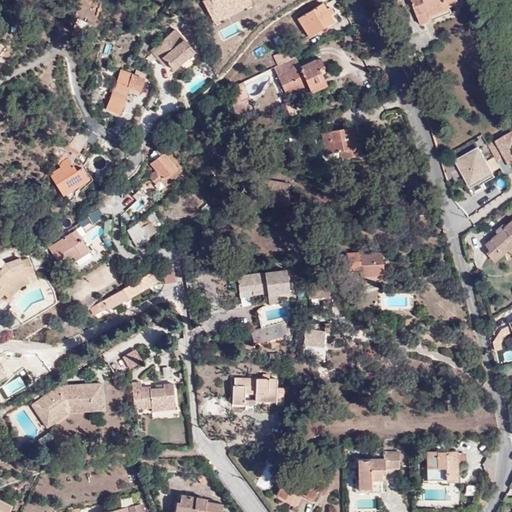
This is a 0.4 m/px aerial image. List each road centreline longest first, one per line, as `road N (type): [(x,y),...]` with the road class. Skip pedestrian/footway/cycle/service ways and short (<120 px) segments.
road 1 (residential): [(504,449),(490,363),(428,140),(352,0)]
road 2 (residential): [(183,294),(174,252),(140,259),(118,247),(114,192),(137,152),(84,112),(65,47)]
road 3 (residential): [(256,511),(196,431),(183,294)]
road 4 (residential): [(183,294),(166,294),(63,342),(0,341)]
